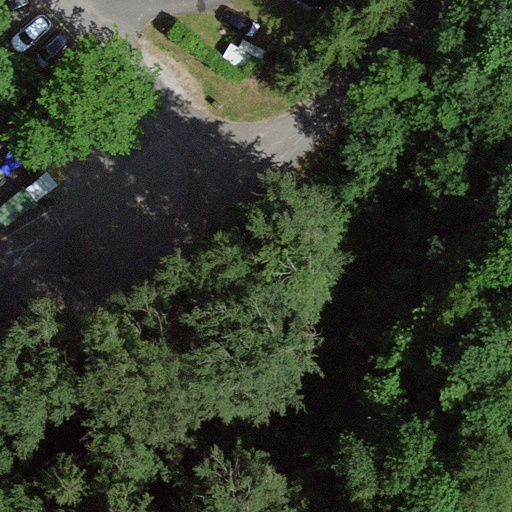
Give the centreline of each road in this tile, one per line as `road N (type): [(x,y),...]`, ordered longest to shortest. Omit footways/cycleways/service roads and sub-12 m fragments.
road 1 (unclassified): [(0,355),(135,269),(236,179)]
road 2 (unclassified): [(236,179),(426,0)]
road 3 (unclassified): [(95,0),(125,51),(236,179)]
